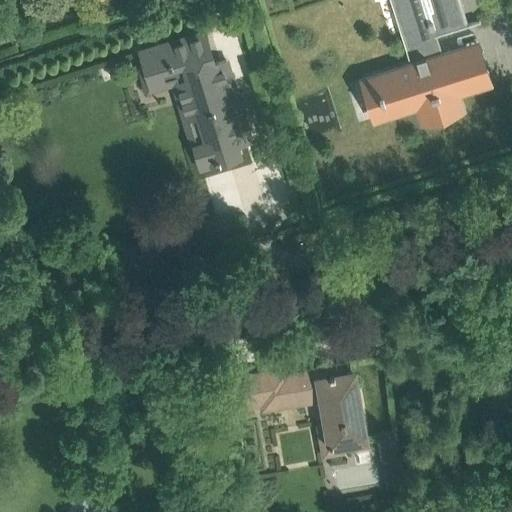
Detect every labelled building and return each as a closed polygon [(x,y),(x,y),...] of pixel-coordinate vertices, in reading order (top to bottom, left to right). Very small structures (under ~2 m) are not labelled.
[(410,64),(377,74),(382,90),(379,91),(381,98),(384,97),(389,113),(417,104),(422,119),(461,107),(456,91),(473,86),(461,48),(442,54),(439,55),(433,36),(436,35),(466,25),(466,24),(458,0),(393,0),(413,63),(410,64)] [(13,19),(0,23),(0,43),(19,37),(13,19)] [(245,141),(227,81),(232,80),(226,60),(215,63),(204,27),(203,27),(204,31),(137,51),(149,88),(177,79),(181,95),(197,90),(203,112),(198,113),(206,141),(194,145),(200,167),(240,155),(236,144),(245,141)] [(257,373),(230,378),(235,408),(262,403),(263,409),(320,399),(325,427),(335,425),(338,446),(366,442),(357,390),(353,370),(344,372),(342,364),(286,373),(285,368),(257,373)] [(204,417),(209,445),(225,442),(220,414),(204,417)] [(312,428),(280,430),(281,464),(313,463),(312,428)] [(376,431),(386,488),(407,485),(396,428),(376,431)]
